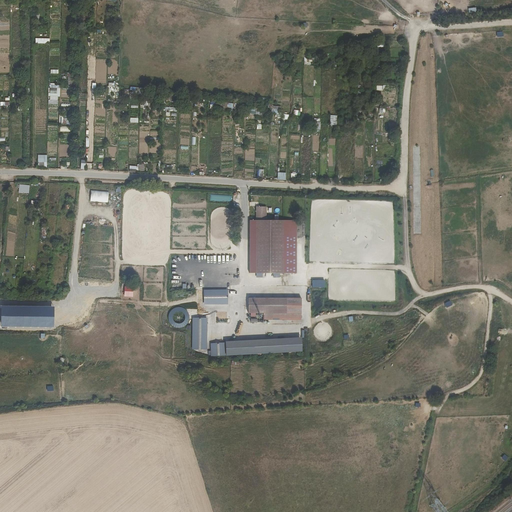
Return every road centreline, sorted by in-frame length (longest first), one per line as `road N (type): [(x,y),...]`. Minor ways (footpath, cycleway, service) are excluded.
road 1 (track): [(511,299),(476,286),(432,295),(416,287),(402,189),(416,34),(511,24)]
road 2 (unclassified): [(0,173),(402,189)]
road 3 (unknown): [(71,297),(81,175)]
